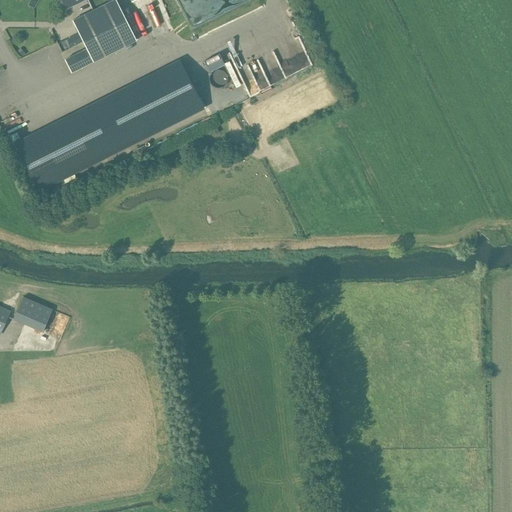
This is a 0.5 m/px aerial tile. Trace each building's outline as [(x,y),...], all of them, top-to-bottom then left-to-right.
[(131,29),(115,0),(111,0),(72,20),(86,49),(64,60),(71,73),(136,40),(131,29)] [(210,32),(177,48),(187,69),(209,58),(206,54),(211,52),(213,56),(218,53),(216,50),(220,48),(216,40),(217,39),(214,33),(212,34),(210,32)] [(179,62),(13,145),(36,193),(203,109),(179,62)] [(1,119),(8,131),(33,118),(27,106),(19,110),(16,104),(1,112),(4,118),(1,119)] [(53,310),(23,297),(13,319),(43,332),(53,310)] [(0,333),(10,311),(0,306),(0,333)]
